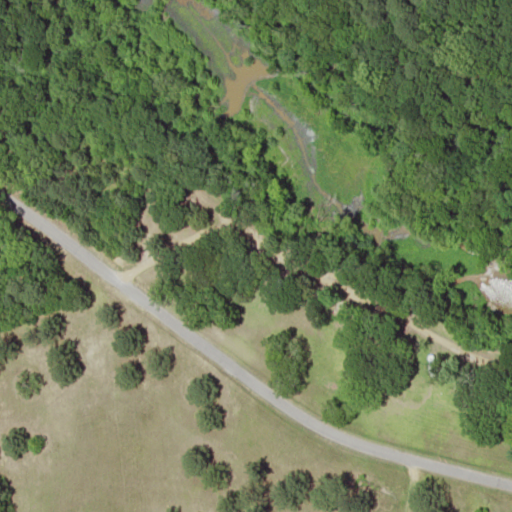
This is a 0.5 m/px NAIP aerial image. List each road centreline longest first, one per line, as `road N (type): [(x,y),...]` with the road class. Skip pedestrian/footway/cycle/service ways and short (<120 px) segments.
road 1 (residential): [(511,481),(359,443),(294,410),(103,273)]
road 2 (residential): [(103,273),(0,198)]
